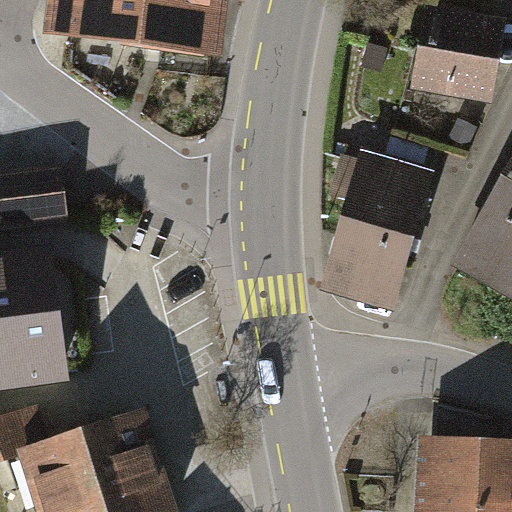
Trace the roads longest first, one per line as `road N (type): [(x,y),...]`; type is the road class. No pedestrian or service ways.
road 1 (residential): [(269,201),(219,201),(174,187),(0,57)]
road 2 (tertiary): [(287,367),(404,366),(511,392)]
road 3 (tertiary): [(269,201),(280,80),(299,0)]
road 4 (tertiary): [(287,367),(269,201)]
road 5 (tertiary): [(315,511),(287,367)]
